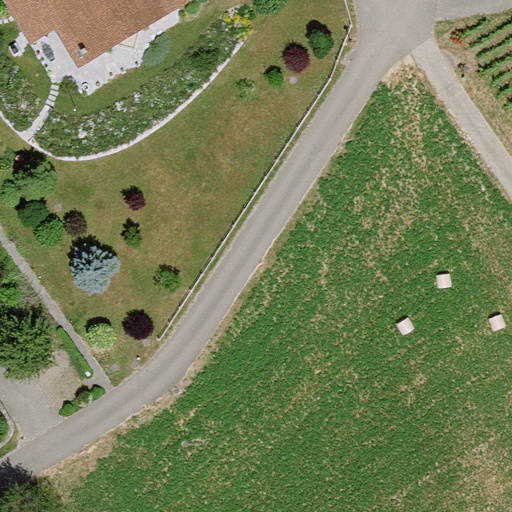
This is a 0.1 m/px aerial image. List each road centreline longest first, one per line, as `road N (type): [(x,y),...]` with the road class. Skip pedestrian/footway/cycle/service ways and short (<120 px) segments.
road 1 (residential): [(0,483),(155,387),(406,15),(395,0)]
road 2 (track): [(511,167),(406,15)]
